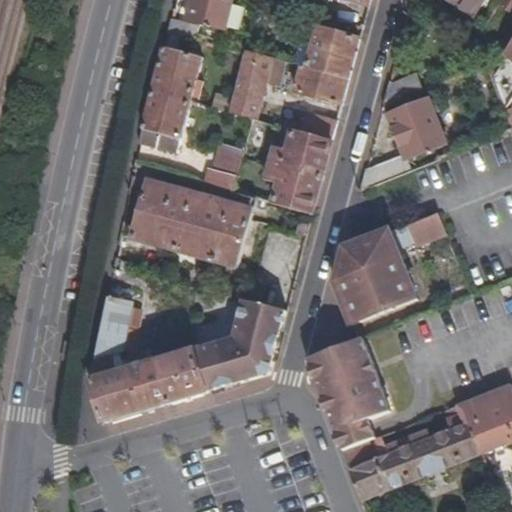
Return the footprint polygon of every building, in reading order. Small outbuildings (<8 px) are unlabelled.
[(193,0),(188,20),(226,30),(233,0),(193,0)] [(451,0),(476,16),(486,0),(451,0)] [(511,0),(503,0),(500,4),(511,12),(511,0)] [(169,33),(195,39),(199,26),(173,19),(169,33)] [(318,28),(306,68),(349,80),(356,55),(360,40),(318,28)] [(182,139),(203,58),(166,47),(152,99),(141,143),(158,148),(162,133),(182,139)] [(232,68),(228,84),(237,87),(246,52),(227,48),(223,65),(232,68)] [(266,85),(272,59),(246,52),(237,87),(233,106),(231,113),(254,119),(258,120),(266,85)] [(285,63),(272,59),(266,85),(279,89),(285,63)] [(292,72),(300,74),(302,67),(294,65),(292,72)] [(313,97),(330,102),(342,105),(349,80),(306,68),(302,67),(300,74),(298,84),(297,89),(296,93),(313,97)] [(389,85),(384,106),(423,89),(416,74),(389,85)] [(511,97),(511,76),(501,86),(498,77),(492,79),(502,109),(511,97)] [(231,113),(233,106),(199,97),(198,104),(231,113)] [(429,99),(389,116),(406,154),(408,160),(448,143),(429,99)] [(509,128),(511,126),(511,106),(502,109),(506,118),(509,128)] [(338,122),(308,113),(305,125),(302,133),(333,142),(338,122)] [(506,118),(486,126),(491,138),(510,130),(509,128),(506,118)] [(302,133),(305,125),(286,120),(284,128),(296,131),(302,133)] [(267,181),(281,185),(276,205),(313,215),(323,177),(333,142),(302,133),(296,131),(290,151),(276,147),(267,181)] [(210,186),(233,193),(245,151),(222,145),(210,186)] [(367,170),(361,192),(412,171),(408,160),(406,154),(367,170)] [(254,214),(149,185),(134,238),(240,268),(254,214)] [(290,301),(307,238),(271,226),(251,302),(244,301),(234,338),(195,348),(195,349),(203,371),(209,392),(237,382),(271,371),(290,301)] [(354,327),(419,300),(390,233),(389,231),(345,250),(341,267),(336,284),(354,327)] [(158,408),(209,392),(203,371),(195,349),(124,371),(119,352),(126,351),(133,308),(137,290),(112,286),(102,333),(93,380),(106,424),(158,408)] [(146,311),(149,293),(137,290),(133,308),(146,311)] [(393,411),(365,338),(360,340),(311,360),(328,407),(345,453),(374,441),(383,438),(376,418),(393,411)] [(470,403),(479,399),(474,385),(465,389),(470,403)] [(498,392),(503,405),(511,401),(511,393),(509,387),(498,392)] [(479,399),(470,403),(463,406),(461,408),(460,411),(461,414),(464,415),(467,416),(484,454),(511,443),(511,428),(508,418),(503,405),(498,392),(479,399)] [(508,418),(511,416),(511,401),(503,405),(508,418)] [(381,460),(374,441),(345,453),(364,501),(484,454),(467,416),(464,415),(461,414),(460,411),(461,408),(463,406),(446,412),(450,422),(448,422),(452,432),(433,440),(429,430),(388,447),(391,455),(381,460)]
